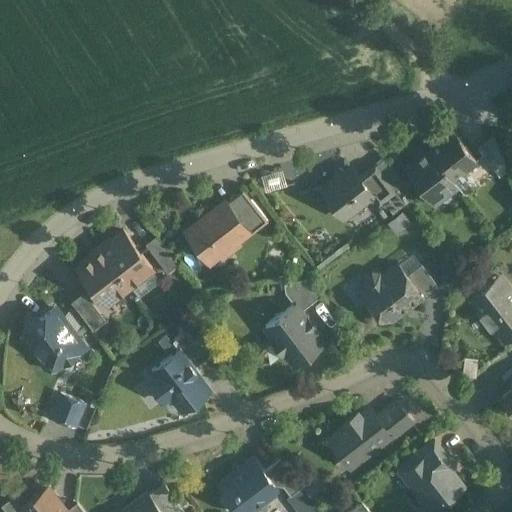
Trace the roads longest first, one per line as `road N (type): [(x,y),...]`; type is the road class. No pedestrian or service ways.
road 1 (residential): [(511,473),(448,383),(408,368),(201,431),(95,451),(0,417)]
road 2 (residential): [(6,274),(77,217),(175,173),(465,89),(511,67)]
